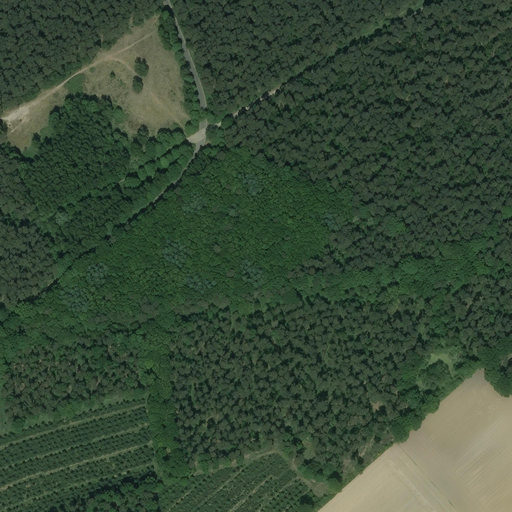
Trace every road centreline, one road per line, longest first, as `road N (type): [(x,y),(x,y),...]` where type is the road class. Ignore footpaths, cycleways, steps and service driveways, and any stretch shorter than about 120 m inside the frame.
road 1 (unclassified): [(168,0),(203,109),(198,152),(158,201),(0,329)]
road 2 (track): [(434,0),(203,134)]
